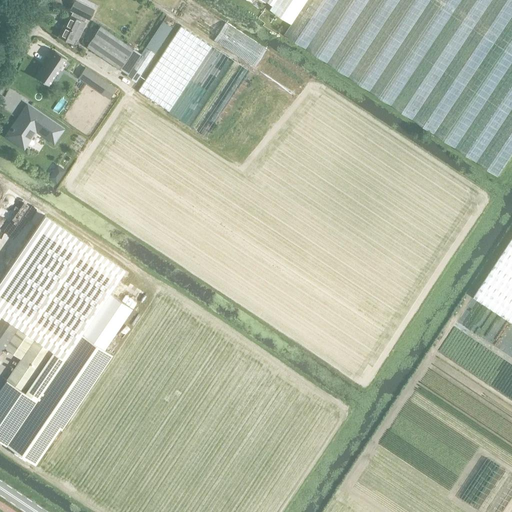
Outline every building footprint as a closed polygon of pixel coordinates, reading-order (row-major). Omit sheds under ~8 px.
[(86,23),(84,22),(85,18),(89,20),(94,9),(76,0),(73,0),(69,10),(72,12),(70,15),(68,14),(58,36),(72,43),(78,30),(82,31),(86,23)] [(511,0),(263,0),(265,1),(266,1),(272,5),(270,9),(291,23),(285,33),(497,175),(511,153),(511,0)] [(126,75),(135,82),(171,27),(162,21),(145,47),(145,46),(126,75)] [(256,65),(267,46),(225,21),(213,40),(256,65)] [(179,23),(140,89),(159,100),(162,94),(158,92),(163,84),(165,85),(167,82),(178,89),(178,90),(183,93),(206,53),(212,56),(215,52),(219,54),(222,48),(179,23)] [(139,52),(134,48),(99,25),(85,46),(119,69),(118,70),(124,75),(139,52)] [(56,51),(38,78),(50,85),(67,59),(56,51)] [(85,67),(78,77),(102,93),(109,83),(85,67)] [(28,105),(7,136),(26,149),(40,129),(57,140),(64,129),(28,105)] [(57,165),(49,178),(56,182),(64,170),(57,165)] [(0,314),(21,329),(82,240),(44,215),(0,280),(0,314)] [(511,237),(473,296),(511,321),(511,237)] [(82,240),(21,329),(64,359),(81,334),(109,293),(125,269),(82,240)] [(109,293),(81,334),(104,350),(133,309),(109,293)] [(0,352),(4,347),(18,327),(0,314),(0,352)] [(21,329),(18,327),(4,347),(20,358),(0,388),(0,441),(35,465),(59,428),(61,429),(111,355),(104,350),(81,334),(64,359),(21,329)]
